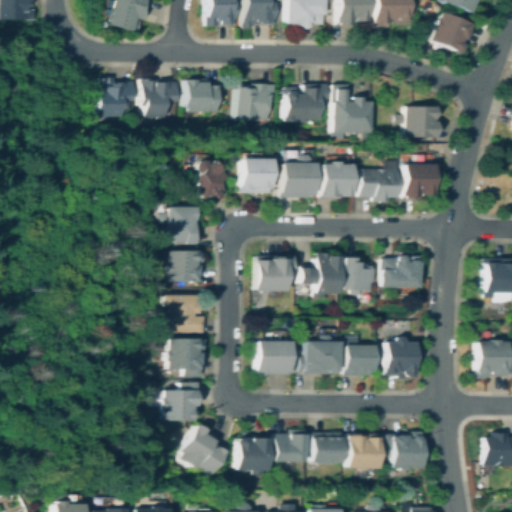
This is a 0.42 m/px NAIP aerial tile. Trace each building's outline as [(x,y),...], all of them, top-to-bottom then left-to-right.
[(29,8),(29,18),(0,18),(0,0),(25,0),(25,8),(29,8)] [(144,0),(138,20),(135,19),(132,32),(99,23),(105,0),(144,0)] [(229,0),(229,23),(211,24),(211,25),(199,25),(199,0),(229,0)] [(268,0),(269,23),(246,23),(246,27),(236,27),(235,0),(268,0)] [(318,0),(318,24),(305,24),(305,26),(302,28),(298,28),(294,25),(294,23),(283,24),(283,22),(279,22),(279,0),(318,0)] [(361,0),(361,20),(349,20),(346,21),(346,24),(331,24),(330,0),(361,0)] [(403,0),(405,19),(400,25),(391,25),(388,22),(387,21),(383,21),(383,23),(382,23),(382,25),(367,25),(366,0),(403,0)] [(470,0),(466,12),(436,0),(470,0)] [(436,11),(466,23),(464,29),(465,29),(461,41),(463,44),(460,52),(458,53),(425,39),(429,28),(428,28),(432,18),(433,18),(436,11)] [(130,81),(129,99),(122,99),(122,107),(118,107),(118,116),(92,115),(92,77),(103,77),(103,80),(130,81)] [(172,81),(172,100),(166,99),(166,106),(161,106),(161,116),(139,116),(139,105),(136,105),(135,81),(136,77),(145,77),(145,79),(153,79),(153,80),(172,81)] [(217,82),(217,111),(179,110),(180,82),(179,82),(179,78),(191,77),(203,78),(203,82),(217,82)] [(270,83),(270,101),(265,101),(265,119),(250,119),(250,120),(231,121),(230,86),(245,85),(245,82),(262,82),(262,83),(270,83)] [(321,83),(321,102),(316,102),(316,117),(305,118),(305,121),(303,121),(303,123),(296,123),(296,121),(290,121),(290,119),(279,119),(278,92),(276,90),(280,86),(290,86),(292,87),(297,87),(297,83),(321,83)] [(343,101),(346,100),(346,96),(357,96),(357,100),(365,100),(365,132),(327,132),(327,100),(327,83),(343,83),(343,101)] [(430,106),(429,118),(427,118),(428,120),(431,120),(431,123),(433,123),(431,136),(398,136),(398,123),(397,123),(397,114),(399,114),(399,105),(430,106)] [(304,156),(303,162),(308,162),(308,196),(275,196),(275,161),(291,161),(291,157),(294,153),(301,153),(304,156)] [(265,158),(265,192),(234,192),(234,157),(265,158)] [(197,160),(200,164),(206,158),(219,175),(213,181),(219,188),(214,192),(216,196),(203,207),(181,179),(190,172),(186,168),(186,163),(192,158),(197,160)] [(332,161),(333,163),(345,163),(345,195),(333,195),(333,192),(331,192),(331,197),(315,197),(315,163),(323,163),(323,161),(332,161)] [(419,161),(419,163),(427,163),(428,194),(414,194),(412,195),(412,197),(397,197),(396,195),(397,190),(397,163),(409,163),(409,161),(419,161)] [(390,168),(390,196),(383,196),(383,200),(375,200),(367,200),(367,196),(353,196),(353,168),(390,168)] [(194,207),(193,242),(191,242),(191,244),(179,244),(179,241),(159,241),(159,224),(154,224),(151,221),(151,215),(154,211),(159,211),(159,205),(189,206),(189,207),(194,207)] [(199,260),(196,264),(199,264),(199,281),(162,281),(162,272),(160,272),(160,262),(162,262),(162,249),(198,250),(199,251),(199,260)] [(332,255),(332,293),(319,293),(319,296),(308,296),(308,291),(309,283),(295,283),(295,265),(310,265),(310,252),(323,252),(322,255),(332,255)] [(288,255),(288,275),(281,275),(281,290),(250,290),(251,259),(251,254),(288,255)] [(400,260),(404,260),(404,258),(412,259),(412,261),(414,261),(414,287),(375,286),(376,257),(390,256),(393,254),(397,254),(400,257),(400,260)] [(354,267),(359,267),(359,265),(369,265),(368,282),(365,281),(365,289),(355,289),(355,292),(352,295),(349,295),(347,292),(347,289),(337,289),(337,256),(354,256),(354,267)] [(508,258),(508,292),(488,292),(488,297),(479,297),(478,265),(478,264),(475,260),(478,258),(508,258)] [(194,302),(194,313),(190,313),(190,315),(198,315),(199,332),(165,332),(164,325),(164,315),(165,307),(159,307),(159,294),(192,294),(192,302),(194,302)] [(323,336),(323,341),(331,341),(331,373),(297,373),(297,371),(293,371),(293,355),(298,355),(298,340),(313,340),(313,336),(316,333),(320,333),(323,336)] [(398,338),(398,341),(410,341),(409,373),(406,376),(400,376),(400,378),(391,378),(391,374),(378,374),(379,341),(388,341),(388,338),(391,335),(395,335),(398,338)] [(199,347),(197,351),(197,376),(178,376),(178,368),(162,368),(162,361),(159,361),(159,349),(162,349),(162,338),(197,337),(199,339),(199,347)] [(267,340),(283,340),(284,342),(289,341),(289,351),(283,351),(284,354),(287,354),(287,372),(283,372),(263,372),(260,375),(252,375),(250,374),(250,340),(258,340),(258,338),(267,338),(267,340)] [(493,343),(502,343),(501,356),(508,356),(507,373),(501,373),(500,375),(482,375),(480,378),(471,377),(469,375),(471,368),(472,342),(484,343),(484,339),(493,339),(493,343)] [(368,368),(367,372),(355,372),(338,373),(339,345),(366,345),(366,368),(368,368)] [(192,381),(193,409),(188,409),(191,411),(191,416),(188,420),(158,420),(158,408),(156,408),(156,397),(158,397),(158,389),(175,389),(175,381),(192,381)] [(220,448),(203,474),(192,467),(190,469),(174,458),(177,452),(174,450),(191,424),(200,429),(210,437),(208,440),(220,448)] [(415,432),(415,467),(402,467),(402,469),(392,469),(392,467),(385,467),(385,451),(377,451),(377,433),(402,433),(405,430),(414,430),(415,432)] [(334,431),(335,462),(306,463),(306,432),(334,431)] [(501,435),(511,435),(511,464),(477,464),(478,436),(485,436),(485,431),(494,431),(501,433),(501,435)] [(371,436),(371,468),(340,467),(341,432),(371,433),(371,436)] [(298,434),(297,461),(268,460),(268,433),(298,434)] [(243,441),(245,441),(244,437),(261,437),(260,470),(256,470),(256,474),(247,474),(247,469),(230,469),(230,444),(230,440),(234,437),(239,437),(243,441)] [(58,500),(57,503),(76,503),(75,511),(45,511),(45,502),(48,502),(48,500),(58,500)] [(242,506),(242,511),(246,511),(213,511),(228,511),(228,505),(233,501),(238,501),(242,506)] [(424,506),(423,511),(395,511),(395,502),(404,502),(404,506),(424,506)] [(284,503),(284,511),(289,511),(256,511),(270,511),(270,503),(284,503)] [(376,511),(359,511),(359,506),(362,503),(369,503),(372,506),(372,511),(376,511)]
